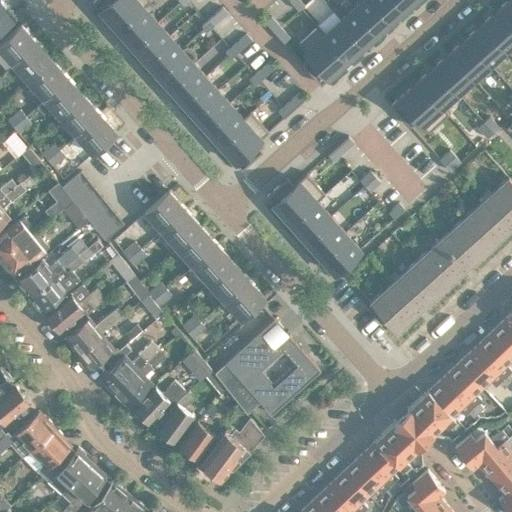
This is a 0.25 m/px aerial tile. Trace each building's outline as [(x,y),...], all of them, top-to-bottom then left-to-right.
[(0,0),(0,24),(12,15),(0,0)] [(148,0),(93,0),(92,1),(116,28),(142,5),(143,5),(148,0)] [(288,0),(297,10),(303,5),(299,0),(288,0)] [(359,0),(353,6),(376,33),(389,21),(371,0),(359,0)] [(371,0),(389,21),(403,9),(395,0),(371,0)] [(395,0),(403,9),(412,0),(395,0)] [(511,0),(505,0),(497,8),(511,24),(511,0)] [(130,44),(157,21),(143,5),(142,5),(116,28),(130,44)] [(221,6),(211,15),(216,21),(227,12),(221,6)] [(339,18),(363,45),(376,33),(353,6),(339,18)] [(511,24),(497,8),(481,22),(505,49),(511,42),(511,24)] [(211,26),(216,21),(211,15),(201,24),(206,30),(211,26)] [(279,26),(270,15),(264,21),(273,31),(279,26)] [(323,33),(347,59),(363,45),(339,18),(324,32),(323,33)] [(130,44),(142,58),(169,34),(157,21),(130,44)] [(481,22),(465,37),(489,63),(505,49),(481,22)] [(37,41),(36,41),(20,23),(0,41),(0,49),(12,63),(37,41)] [(301,62),(320,83),(347,59),(323,33),(324,32),(317,24),(297,43),(308,56),(301,62)] [(273,31),(283,41),(288,36),(279,26),(273,31)] [(240,48),(251,39),(245,33),(235,42),(240,48)] [(181,48),(169,34),(142,58),(154,71),(181,48)] [(465,37),(449,51),(473,77),(489,63),(465,37)] [(37,42),(37,41),(12,63),(4,70),(10,77),(18,69),(28,81),(52,60),(37,42)] [(240,48),(235,42),(225,51),(230,57),(235,53),(240,48)] [(181,48),(154,71),(166,85),(193,61),(181,48)] [(449,51),(433,65),(457,92),(473,77),(449,51)] [(68,76),(67,77),(52,60),(28,81),(44,98),(68,77),(68,76)] [(269,60),(259,69),(264,75),(275,66),(269,60)] [(166,85),(178,98),(205,74),(193,61),(166,85)] [(433,65),(417,80),(441,107),(442,106),(457,92),(433,65)] [(259,80),(264,75),(259,69),(248,78),(254,84),(259,80)] [(217,88),(205,74),(178,98),(190,112),(217,88)] [(49,105),(59,116),(83,95),(68,78),(69,77),(68,77),(44,98),(36,105),(37,105),(42,111),(49,105)] [(417,80),(390,104),(409,125),(416,118),(427,131),(447,114),(448,113),(442,106),(441,107),(417,80)] [(217,88),(190,112),(202,125),(229,101),(217,88)] [(288,101),(293,107),(304,98),(298,92),(288,101)] [(59,116),(75,134),(100,112),(99,111),(99,112),(94,107),(83,95),(59,116)] [(229,101),(202,125),(216,141),(243,117),(242,116),(229,101)] [(288,101),(277,110),(283,117),(293,107),(288,101)] [(8,119),(13,125),(25,115),(19,109),(8,119)] [(243,117),(216,141),(241,168),(261,149),(255,142),(268,130),(250,110),(242,116),(243,117)] [(100,112),(75,134),(91,152),(115,131),(99,113),(100,112)] [(18,131),(30,121),(25,115),(13,125),(18,131)] [(488,116),(483,121),(492,131),(498,126),(488,116)] [(483,121),(477,126),(486,136),(492,131),(483,121)] [(347,135),(337,144),(342,151),(353,141),(350,138),(347,135)] [(4,136),(0,139),(0,150),(10,143),(4,136)] [(42,152),(48,159),(59,149),(54,142),(42,152)] [(337,144),(326,154),(327,154),(332,160),(339,154),(342,151),(337,144)] [(42,162),(28,145),(21,151),(35,168),(42,162)] [(53,164),(64,155),(59,149),(48,159),(53,164)] [(449,149),(438,158),(444,164),(454,155),(449,149)] [(454,155),(444,164),(449,170),(459,160),(454,155)] [(61,185),(69,194),(87,179),(80,170),(61,185)] [(369,170),(359,179),(364,184),(374,175),(369,170)] [(286,177),(265,195),(289,222),(316,198),(316,199),(324,193),(323,192),(306,173),(305,172),(292,184),(286,177)] [(19,181),(25,188),(34,181),(28,174),(19,181)] [(374,175),(364,184),(369,190),(379,181),(374,175)] [(511,180),(508,175),(461,217),(488,246),(511,224),(511,180)] [(0,196),(16,183),(11,177),(0,185),(0,196)] [(69,194),(73,199),(76,203),(94,187),(87,179),(69,194)] [(16,183),(0,196),(0,222),(7,216),(0,208),(10,200),(25,188),(19,181),(16,183)] [(63,207),(73,199),(58,181),(49,189),(63,207)] [(76,203),(83,211),(101,196),(94,187),(76,203)] [(184,206),(184,207),(168,189),(144,211),(160,229),(185,207),(184,206)] [(83,211),(88,218),(90,220),(108,205),(101,196),(83,211)] [(316,198),(289,222),(303,238),(330,215),(316,199),(316,198)] [(79,225),(88,218),(83,211),(76,203),(73,199),(64,207),(79,225)] [(398,202),(388,211),(393,217),(403,208),(398,202)] [(90,220),(97,228),(115,213),(108,205),(90,220)] [(185,207),(160,229),(176,246),(200,225),(185,208),(185,207)] [(104,237),(123,222),(115,213),(97,228),(104,237)] [(0,258),(23,239),(34,231),(22,215),(0,232),(0,258)] [(330,215),(303,238),(318,254),(344,231),(330,215)] [(441,288),(488,246),(461,217),(415,259),(441,288)] [(200,225),(176,246),(192,264),(216,242),(215,242),(211,237),(200,225)] [(34,231),(23,239),(0,258),(2,260),(0,262),(7,269),(8,268),(13,274),(47,246),(34,231)] [(344,231),(318,254),(333,271),(359,248),(344,231)] [(27,292),(29,293),(62,266),(62,265),(76,254),(83,248),(78,241),(47,267),(40,258),(16,277),(21,284),(19,285),(26,293),(27,292)] [(139,248),(134,241),(122,251),(128,258),(139,248)] [(216,243),(217,242),(216,242),(192,264),(208,281),(232,260),(216,243)] [(87,246),(78,254),(83,260),(92,253),(87,246)] [(144,253),(139,248),(128,258),(133,264),(144,253)] [(109,259),(126,281),(134,274),(117,253),(109,259)] [(62,265),(62,266),(29,293),(30,295),(28,296),(40,310),(79,278),(71,269),(81,261),(76,254),(62,265)] [(395,329),(441,288),(415,259),(369,300),(395,329)] [(248,277),(247,277),(232,260),(208,281),(223,299),(248,277)] [(149,291),(134,274),(126,281),(142,299),(149,293),(150,292),(149,291)] [(240,317),(264,296),(248,278),(248,277),(223,299),(240,317)] [(160,282),(159,282),(149,291),(150,292),(149,293),(154,298),(165,288),(160,282)] [(49,322),(52,322),(59,330),(84,309),(94,301),(98,304),(106,298),(96,286),(77,301),(69,291),(44,312),(46,314),(45,318),(49,322)] [(170,294),(165,288),(154,298),(159,304),(170,294)] [(142,299),(141,300),(154,317),(162,311),(149,293),(142,299)] [(77,350),(100,332),(123,313),(116,305),(93,323),(88,316),(65,335),(70,341),(70,345),(73,348),(76,349),(77,350)] [(511,318),(507,314),(490,330),(511,353),(511,318)] [(187,331),(199,321),(194,315),(182,325),(187,331)] [(281,403),(278,400),(290,389),(293,392),(320,368),(319,367),(319,368),(274,317),(274,316),(213,371),(226,387),(245,412),(259,400),(271,413),(281,403)] [(124,331),(130,338),(145,325),(139,318),(124,331)] [(204,327),(199,321),(187,331),(192,337),(204,327)] [(180,331),(174,325),(169,329),(175,335),(180,331)] [(511,353),(490,330),(474,346),(478,350),(476,351),(484,359),(487,357),(495,365),(494,367),(508,382),(511,386),(511,376),(508,372),(511,369),(506,363),(511,356),(511,353)] [(113,347),(100,332),(77,350),(79,352),(78,355),(82,359),(85,359),(90,366),(113,347)] [(110,389),(113,389),(114,390),(145,359),(146,360),(158,349),(150,340),(138,352),(139,353),(131,361),(123,353),(100,376),(107,382),(107,385),(110,389)] [(476,351),(478,350),(474,346),(458,360),(482,385),(489,379),(494,384),(498,381),(503,386),(508,382),(494,367),(495,365),(487,357),(484,359),(476,351)] [(163,354),(158,349),(146,360),(145,359),(114,390),(115,391),(115,394),(118,397),(121,397),(128,404),(151,382),(143,374),(163,354)] [(210,368),(194,349),(181,359),(197,378),(210,368)] [(458,360),(443,374),(446,378),(445,379),(454,388),(456,386),(464,394),(463,396),(477,410),(482,406),(477,400),(480,397),(474,392),(482,385),(458,360)] [(5,370),(3,371),(0,367),(0,388),(10,380),(9,378),(11,377),(5,370)] [(211,369),(204,375),(219,394),(226,387),(213,371),(211,369)] [(446,378),(443,374),(428,389),(451,413),(458,407),(463,413),(467,409),(472,415),(477,410),(463,396),(464,394),(456,386),(454,388),(445,379),(446,378)] [(167,402),(171,406),(175,400),(186,391),(174,380),(163,393),(154,384),(132,407),(134,409),(134,412),(138,416),(141,416),(148,422),(150,420),(159,410),(162,407),(167,402)] [(24,391),(20,390),(14,383),(0,394),(0,435),(4,432),(0,427),(0,425),(4,422),(4,423),(29,401),(27,398),(27,395),(24,391)] [(427,388),(409,406),(432,431),(444,420),(447,423),(454,417),(451,413),(428,389),(427,388)] [(175,400),(171,406),(167,412),(159,421),(156,426),(155,428),(173,441),(194,413),(183,405),(193,396),(187,389),(186,391),(175,400)] [(232,415),(241,408),(235,400),(226,408),(232,415)] [(433,431),(432,431),(409,406),(408,405),(406,408),(400,414),(395,419),(395,418),(393,420),(393,421),(417,446),(419,444),(422,440),(430,433),(433,431)] [(159,410),(150,420),(156,426),(159,421),(167,412),(164,410),(162,407),(159,410)] [(30,448),(53,427),(51,425),(51,422),(48,418),(44,418),(37,410),(12,433),(9,429),(0,436),(0,450),(12,441),(24,454),(30,448)] [(229,465),(231,466),(263,433),(249,416),(238,430),(241,433),(236,439),(224,430),(197,465),(203,470),(206,465),(207,469),(210,472),(214,472),(220,476),(229,465)] [(185,453),(188,452),(196,458),(215,433),(197,419),(178,444),(180,446),(180,449),(185,453)] [(404,457),(417,446),(393,421),(374,438),(375,439),(398,464),(401,467),(407,461),(404,457)] [(466,430),(460,424),(454,428),(460,435),(466,430)] [(507,435),(511,431),(511,429),(507,424),(501,429),(507,435)] [(55,429),(53,427),(30,448),(46,465),(69,444),(61,436),(62,433),(58,429),(55,429)] [(477,460),(495,445),(503,438),(507,435),(501,429),(500,428),(489,437),(484,430),(475,438),(470,432),(454,445),(471,466),(478,461),(477,460)] [(477,460),(478,461),(491,477),(495,473),(497,474),(505,467),(503,464),(511,456),(511,431),(507,435),(503,438),(495,445),(477,460)] [(375,439),(359,454),(362,457),(361,458),(369,466),(371,464),(379,472),(378,473),(393,490),(398,485),(394,480),(397,477),(391,470),(398,464),(375,439)] [(62,493),(91,461),(82,453),(84,451),(78,446),(47,479),(62,493)] [(359,454),(344,468),(367,492),(374,486),(380,493),(384,490),(388,494),(393,490),(378,473),(379,472),(371,464),(369,466),(361,458),(362,457),(359,454)] [(505,493),(511,487),(511,456),(503,464),(505,467),(497,474),(495,473),(491,477),(504,492),(505,493)] [(71,511),(106,474),(91,461),(62,493),(70,500),(61,510),(63,511),(71,511)] [(404,470),(410,477),(416,471),(410,464),(404,470)] [(344,468),(328,483),(331,486),(330,487),(338,495),(340,493),(348,501),(347,502),(356,511),(365,511),(363,509),(366,506),(360,499),(367,492),(344,468)] [(420,510),(438,494),(444,489),(427,468),(411,480),(414,483),(417,487),(407,495),(419,509),(420,510)] [(113,511),(128,494),(122,488),(121,485),(117,481),(113,482),(111,480),(90,505),(98,511),(113,511)] [(411,480),(396,497),(400,501),(407,495),(417,487),(414,483),(411,480)] [(328,483),(312,498),(325,511),(356,511),(347,502),(348,501),(340,493),(338,495),(330,487),(331,486),(328,483)] [(511,511),(511,487),(505,493),(504,492),(498,497),(510,511),(511,511)] [(135,500),(128,494),(113,511),(141,511),(145,508),(143,506),(143,503),(138,499),(135,500)] [(448,511),(451,510),(438,494),(420,510),(419,509),(416,511),(448,511)] [(0,511),(1,511),(9,507),(0,495),(0,511)] [(296,511),(325,511),(312,498),(296,511)]
